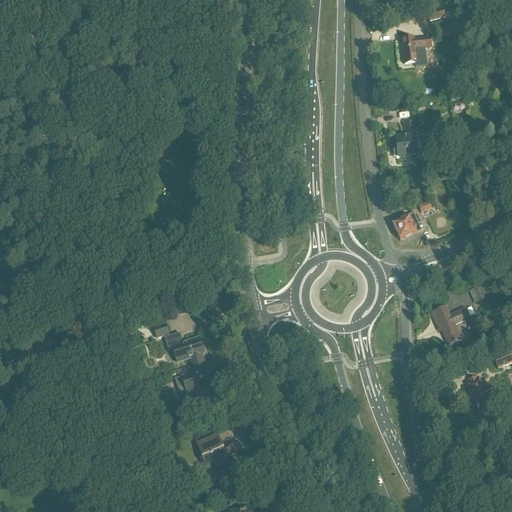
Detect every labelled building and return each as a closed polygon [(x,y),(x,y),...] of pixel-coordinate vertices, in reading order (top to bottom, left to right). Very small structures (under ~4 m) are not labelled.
[(430,23),(446,19),(443,9),(427,13),(430,23)] [(452,23),(456,35),(474,31),(470,18),(452,23)] [(431,50),(430,39),(414,41),(414,39),(402,41),(404,66),(416,65),(415,52),(431,50)] [(415,145),(413,123),(406,124),(407,138),(390,140),(390,141),(397,140),(398,149),(396,149),(397,158),(414,156),(413,146),(416,145),(417,152),(418,152),(417,145),(415,145)] [(434,201),(418,207),(421,214),(437,208),(434,201)] [(422,232),(414,214),(393,224),(392,223),(400,242),(401,242),(400,241),(416,234),(418,238),(422,236),(421,232),(422,232)] [(473,300),(475,305),(486,300),(480,287),(469,292),(473,300)] [(449,317),(445,307),(431,314),(437,328),(440,326),(449,347),(455,344),(455,345),(462,341),(455,326),(464,322),(465,324),(472,321),(470,318),(475,316),(471,308),(467,311),(466,309),(449,317)] [(162,319),(160,313),(152,315),(154,321),(162,319)] [(157,340),(169,336),(165,325),(154,328),(157,340)] [(193,367),(205,364),(202,356),(204,356),(199,340),(184,344),(180,334),(168,338),(165,339),(168,350),(173,348),(174,352),(173,355),(174,358),(176,358),(177,364),(190,360),(193,367)] [(509,353),(494,359),(495,362),(498,371),(511,365),(511,351),(509,353)] [(207,370),(205,364),(193,367),(195,374),(182,378),(186,390),(180,392),(183,402),(176,404),(180,420),(195,415),(191,402),(202,398),(201,396),(204,395),(202,389),(213,386),(208,370),(207,370)] [(491,410),(478,377),(466,381),(470,390),(468,391),(472,399),(473,399),(479,415),(491,410)] [(225,453),(218,436),(196,445),(202,458),(201,459),(206,469),(213,466),(216,474),(233,466),(230,459),(235,457),(232,450),(225,453)] [(456,471),(453,463),(446,465),(449,473),(456,471)]
